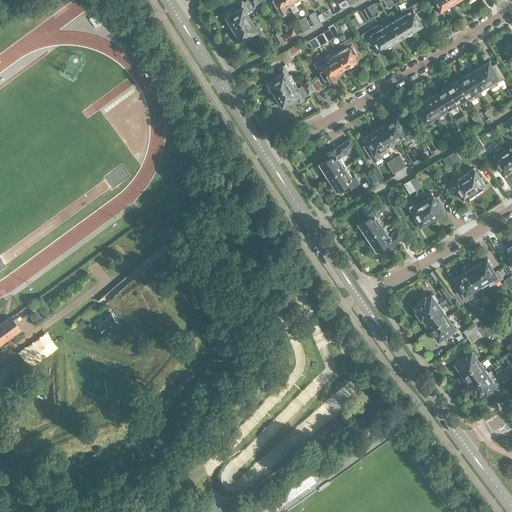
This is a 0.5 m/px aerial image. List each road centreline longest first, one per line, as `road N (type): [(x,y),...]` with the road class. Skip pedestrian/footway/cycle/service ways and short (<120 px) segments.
road 1 (residential): [(265,154),(511,7)]
road 2 (tertiary): [(465,446),(360,298)]
road 3 (residential): [(360,298),(511,208)]
road 4 (tertiary): [(360,298),(265,154)]
road 5 (tertiary): [(265,154),(174,11)]
